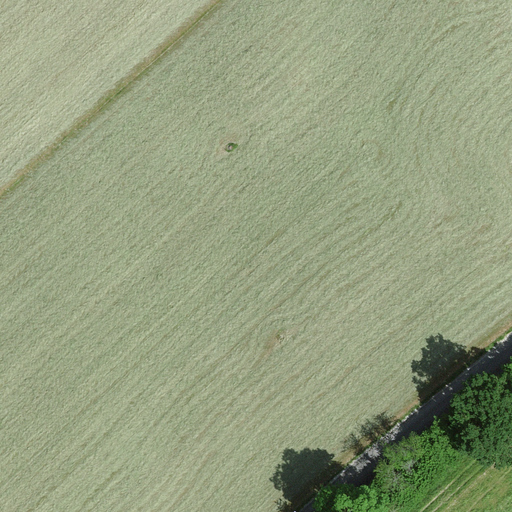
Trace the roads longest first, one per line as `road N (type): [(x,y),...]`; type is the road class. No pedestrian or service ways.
road 1 (tertiary): [(312,511),(511,349)]
road 2 (track): [(427,511),(511,426)]
